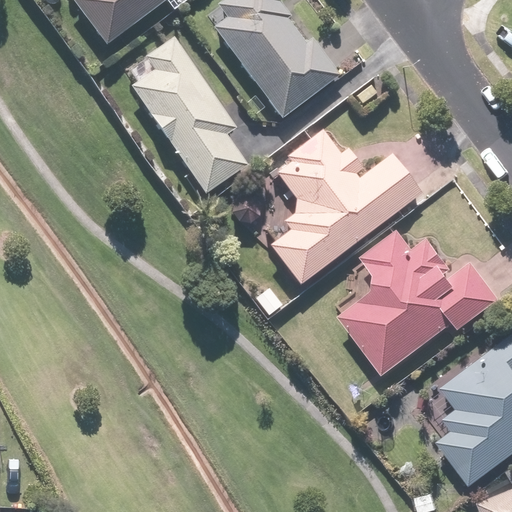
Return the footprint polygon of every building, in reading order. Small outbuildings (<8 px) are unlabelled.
[(67,0),(66,1),(101,48),(165,0),(67,0)] [(209,30),(277,121),(335,77),(308,41),(301,45),(283,21),(287,19),(272,0),(222,0),(213,7),(222,20),(209,30)] [(233,129),(169,39),(142,59),(151,71),(125,90),(203,199),(246,169),(223,136),(233,129)] [(286,232),(265,248),(295,287),(417,196),(387,156),(355,180),(351,176),(359,171),(343,151),(336,156),(318,132),(284,157),(288,163),(272,175),(292,202),(290,216),(280,224),(286,232)] [(257,209),(256,204),(254,201),(252,199),(250,197),(248,196),(245,195),(242,194),(239,194),(237,195),(234,196),(231,197),(229,199),(227,201),(226,203),(225,206),(224,209),(224,211),(224,214),(225,217),(226,220),(228,222),(230,224),(232,226),(235,227),(237,228),(240,228),(243,228),(246,227),(248,226),(251,224),(253,222),(255,220),(256,218),(257,215),(257,212),(257,209)] [(335,321),(380,379),(450,326),(455,334),(497,302),(468,265),(445,283),(441,278),(448,272),(425,241),(410,253),(395,233),(357,261),(370,279),(369,295),(335,321)] [(511,454),(511,336),(438,391),(454,412),(441,422),(450,434),(435,446),(467,488),(511,454)] [(511,511),(511,490),(475,506),(477,511),(511,511)]
